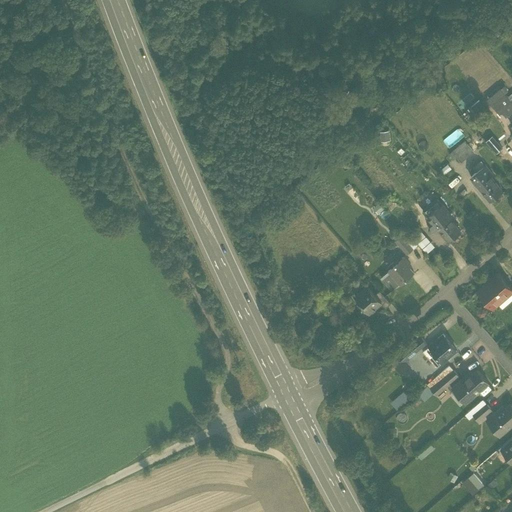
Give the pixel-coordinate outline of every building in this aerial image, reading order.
[(504,94),(500,89),(494,94),(498,99),(504,94)] [(498,99),(492,104),(498,112),(511,101),(504,94),(498,99)] [(511,113),(508,109),(503,114),(508,119),(511,116),(511,113)] [(493,134),(486,140),(496,152),(503,146),(493,134)] [(465,141),(453,151),(461,161),(474,151),(465,141)] [(492,175),(485,165),(471,176),(490,200),(502,191),(491,176),(492,175)] [(450,214),(437,198),(424,209),(428,215),(428,218),(431,222),(430,224),(429,227),(432,230),(435,230),(438,228),(448,241),(461,230),(449,215),(450,214)] [(417,244),(407,233),(403,237),(406,241),(413,248),(417,244)] [(426,234),(418,241),(427,252),(435,245),(426,234)] [(403,237),(401,235),(396,240),(401,246),(406,241),(403,237)] [(413,248),(406,241),(401,246),(407,253),(413,248)] [(403,256),(388,269),(401,283),(414,272),(406,264),(408,262),(403,256)] [(511,290),(511,287),(499,272),(478,291),(492,307),(511,290)] [(375,294),(367,286),(355,296),(370,313),(382,302),(375,294)] [(391,303),(380,290),(375,294),(382,302),(386,307),(391,303)] [(445,336),(437,343),(435,341),(429,346),(442,361),(456,349),(445,336)] [(421,337),(414,343),(418,349),(426,342),(421,337)] [(414,343),(408,348),(413,354),(418,349),(414,343)] [(449,365),(427,385),(431,389),(446,376),(453,370),(449,365)] [(477,369),(469,376),(467,374),(459,381),(472,396),(474,394),(488,382),(477,369)] [(453,370),(446,376),(451,382),(458,375),(454,370),(453,370)] [(446,376),(431,389),(436,395),(451,382),(446,376)] [(404,390),(391,400),(397,408),(410,398),(404,390)] [(483,399),(472,409),(475,413),(479,410),(486,403),(483,399)] [(486,403),(479,410),(484,416),(491,409),(487,403),(486,403)] [(511,404),(510,403),(502,410),(500,408),(494,413),(507,428),(511,423),(511,404)] [(475,413),(472,409),(465,414),(469,418),(473,415),(475,413)] [(475,413),(473,415),(478,421),(484,416),(479,410),(475,413)] [(511,436),(503,444),(504,446),(510,441),(511,444),(511,436)] [(511,444),(510,441),(504,446),(503,444),(497,450),(500,454),(503,452),(511,462),(511,444)] [(462,480),(473,493),(485,484),(475,471),(462,480)]
